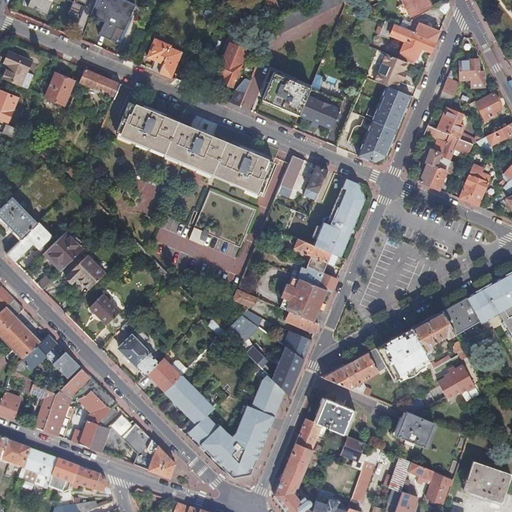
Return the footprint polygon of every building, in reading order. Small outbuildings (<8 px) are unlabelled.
[(29,0),(27,7),(48,16),(53,3),(47,0),(74,0),(70,11),(81,15),(87,0),(29,0)] [(124,30),(135,4),(125,0),(96,0),(90,16),(96,19),(104,22),(102,27),(99,35),(111,40),(116,27),(124,30)] [(265,0),(273,16),(281,12),(275,0),(265,0)] [(317,0),(276,21),(268,40),(280,34),(280,33),(286,31),(285,30),(292,27),(298,24),(298,23),(305,21),(305,20),(311,18),(311,17),(317,15),(317,14),(323,12),(323,11),(329,9),(329,8),(336,5),(336,4),(344,2),(343,0),(317,0)] [(412,17),(411,16),(430,6),(427,0),(403,0),(410,14),(408,15),(409,18),(412,17)] [(412,19),(406,29),(436,41),(440,31),(412,19)] [(406,29),(385,21),(379,35),(389,39),(391,35),(405,41),(401,51),(416,57),(417,57),(421,48),(431,52),(436,41),(406,29)] [(116,27),(111,40),(118,43),(124,30),(116,27)] [(170,48),(171,46),(155,39),(147,57),(156,61),(152,70),(160,73),(170,48)] [(236,46),(227,42),(223,51),(226,52),(224,57),(223,57),(215,76),(223,79),(222,81),(232,85),(248,48),(237,43),(236,46)] [(182,52),(170,48),(160,73),(171,78),(182,52)] [(9,64),(3,78),(20,86),(26,72),(27,72),(32,61),(9,51),(4,62),(9,64)] [(416,57),(401,51),(398,59),(407,62),(413,65),(416,57)] [(398,59),(386,53),(381,64),(389,67),(385,75),(378,72),(374,81),(386,86),(395,90),(407,62),(398,59)] [(469,60),(459,61),(460,80),(482,79),(482,72),(479,72),(479,59),(470,59),(469,60)] [(105,77),(86,69),(80,82),(115,97),(121,83),(105,77)] [(20,86),(27,89),(33,75),(27,72),(26,72),(20,86)] [(263,100),(299,115),(310,87),(274,72),(263,100)] [(74,82),(56,74),(46,98),(64,105),(74,82)] [(459,83),(447,78),(442,91),(453,96),(459,83)] [(235,90),(230,103),(240,107),(250,82),(245,79),(235,90)] [(395,90),(386,86),(371,120),(396,130),(410,96),(395,90)] [(327,94),(310,87),(299,115),(312,120),(310,125),(314,127),(327,94)] [(18,98),(0,90),(0,118),(8,122),(18,98)] [(494,93),(476,102),(485,120),(493,116),(492,113),(501,108),(494,93)] [(343,100),(327,94),(314,127),(316,128),(318,123),(331,129),(343,100)] [(273,163),(129,103),(117,132),(130,138),(130,139),(150,147),(150,146),(170,154),(168,158),(177,162),(179,159),(197,167),(196,170),(205,174),(206,170),(227,178),(226,179),(246,187),(246,186),(261,192),(273,163)] [(440,122),(437,129),(449,134),(458,138),(463,125),(459,123),(463,114),(446,107),(443,114),(440,122)] [(396,130),(371,120),(356,155),(372,162),(385,156),(396,130)] [(511,134),(511,123),(483,138),(477,141),(484,149),(511,134)] [(16,139),(23,132),(6,125),(2,133),(16,139)] [(437,129),(428,125),(424,134),(446,143),(449,134),(437,129)] [(467,154),(472,143),(458,138),(449,134),(446,143),(442,154),(429,186),(437,189),(439,190),(446,172),(450,160),(449,160),(452,153),(454,148),(461,151),(467,154)] [(50,154),(42,145),(38,149),(41,153),(48,160),(53,156),(50,154)] [(459,156),(461,151),(454,148),(452,153),(459,156)] [(429,186),(442,154),(430,149),(426,160),(427,163),(420,182),(429,186)] [(48,160),(41,153),(38,156),(45,164),(48,160)] [(303,161),(293,156),(280,188),(284,189),(285,187),(291,190),(303,161)] [(79,183),(83,175),(62,158),(58,162),(79,183)] [(420,163),(413,160),(410,167),(418,170),(420,163)] [(450,160),(446,172),(454,176),(459,164),(450,160)] [(511,162),(504,172),(503,173),(511,179),(511,177),(511,162)] [(328,171),(316,166),(307,188),(318,193),(328,171)] [(472,168),(459,198),(461,199),(468,202),(481,172),(472,168)] [(491,176),(482,172),(481,172),(468,202),(478,206),(491,176)] [(358,183),(347,179),(331,219),(327,218),(324,219),(313,246),(341,258),(364,199),(358,183)] [(94,199),(79,183),(75,187),(90,203),(94,199)] [(255,210),(210,191),(190,241),(203,246),(208,234),(240,247),(255,210)] [(36,224),(10,198),(1,208),(0,208),(0,218),(21,240),(36,224)] [(22,240),(7,255),(14,262),(33,243),(39,249),(52,235),(40,222),(37,226),(22,240)] [(161,228),(155,240),(183,253),(189,240),(161,228)] [(82,251),(65,233),(46,252),(57,263),(59,261),(65,268),(82,251)] [(313,246),(298,240),(294,249),(311,257),(307,266),(309,267),(323,273),(327,263),(341,269),(345,259),(341,258),(313,246)] [(265,248),(256,245),(251,258),(259,261),(265,248)] [(232,269),(235,257),(209,252),(207,264),(232,269)] [(84,294),(106,273),(87,255),(66,276),(84,294)] [(327,290),(332,292),(334,286),(337,279),(323,273),(309,267),(307,270),(303,268),(298,278),(327,290)] [(511,272),(491,284),(467,298),(478,318),(495,308),(511,339),(511,272)] [(46,276),(37,285),(42,290),(52,281),(46,276)] [(280,308),(290,312),(313,322),(327,290),(298,278),(294,276),(289,288),(285,287),(281,296),(284,298),(280,308)] [(14,299),(1,286),(0,286),(0,307),(2,310),(14,299)] [(258,299),(238,290),(235,298),(236,300),(250,307),(258,299)] [(116,334),(129,321),(103,295),(90,308),(116,334)] [(478,318),(467,298),(454,305),(442,311),(455,334),(456,335),(480,321),(478,318)] [(24,309),(14,299),(2,310),(0,311),(0,333),(24,358),(40,343),(16,318),(24,309)] [(239,312),(242,315),(247,309),(244,307),(239,312)] [(455,334),(442,311),(427,320),(412,328),(427,355),(433,352),(431,348),(431,345),(431,344),(446,336),(447,338),(455,334)] [(286,321),(314,334),(318,324),(313,322),(290,312),(286,321)] [(207,313),(204,317),(222,335),(225,331),(212,319),(207,313)] [(228,329),(225,331),(266,373),(270,369),(261,361),(264,358),(252,346),(248,339),(259,327),(242,315),(228,329)] [(215,316),(212,319),(225,331),(228,329),(215,316)] [(136,325),(131,319),(129,321),(116,334),(113,336),(119,342),(127,334),(128,334),(135,327),(136,325)] [(427,355),(412,328),(395,337),(376,348),(387,368),(392,377),(397,375),(397,376),(399,376),(407,372),(408,370),(408,369),(413,366),(414,367),(416,367),(423,363),(424,361),(424,360),(428,358),(427,355)] [(163,358),(164,357),(161,355),(156,360),(149,353),(148,354),(142,347),(150,340),(140,329),(132,337),(131,336),(119,348),(136,365),(135,366),(145,376),(148,373),(163,358)] [(287,348),(303,360),(312,340),(289,331),(285,342),(288,344),(287,348)] [(49,335),(40,343),(24,358),(20,362),(31,372),(47,358),(63,374),(73,373),(74,360),(66,352),(58,359),(51,351),(58,344),(49,335)] [(462,360),(468,357),(459,341),(454,344),(454,350),(456,353),(458,353),(459,355),(462,360)] [(285,391),(289,395),(297,376),(303,360),(287,348),(285,347),(279,360),(277,359),(276,363),(278,364),(272,378),(285,391)] [(387,368),(376,348),(353,361),(344,366),(335,371),(327,375),(324,377),(350,388),(387,368)] [(434,369),(452,359),(450,356),(435,364),(434,362),(431,363),(434,369)] [(163,358),(148,373),(165,391),(181,376),(171,366),(163,358)] [(171,366),(181,376),(182,375),(189,368),(180,359),(176,361),(171,366)] [(73,373),(63,374),(69,381),(82,369),(74,360),(73,373)] [(335,371),(344,366),(342,362),(339,361),(326,369),(326,372),(325,372),(327,375),(335,371)] [(446,378),(438,383),(448,399),(461,392),(462,393),(468,390),(469,391),(476,387),(463,365),(456,369),(456,370),(457,372),(452,375),(451,375),(452,378),(447,380),(446,378)] [(82,369),(69,381),(57,394),(43,431),(55,435),(64,439),(66,431),(60,429),(71,397),(75,393),(80,398),(84,397),(90,391),(97,384),(82,369)] [(219,464),(233,477),(250,474),(254,464),(270,427),(272,422),(285,391),(272,378),(267,374),(263,378),(251,405),(247,403),(234,432),(230,436),(224,431),(218,424),(216,426),(206,415),(213,408),(182,375),(181,376),(165,391),(164,392),(195,425),(187,433),(219,464)] [(102,388),(97,384),(90,391),(105,405),(112,399),(102,388)] [(57,394),(34,385),(29,395),(33,397),(34,393),(45,398),(35,428),(43,431),(57,394)] [(105,405),(90,391),(84,397),(80,398),(95,412),(87,420),(83,432),(76,429),(72,441),(77,443),(89,448),(97,424),(100,420),(110,411),(105,405)] [(15,402),(3,398),(0,404),(0,414),(8,418),(14,420),(17,412),(12,410),(15,402)] [(117,404),(112,399),(105,405),(110,411),(117,404)] [(326,399),(316,423),(322,425),(335,431),(343,434),(353,410),(326,399)] [(424,447),(434,423),(407,412),(397,436),(424,447)] [(119,413),(108,425),(119,434),(129,423),(119,413)] [(316,423),(306,419),(305,422),(298,439),(296,444),(312,450),(322,425),(316,423)] [(175,463),(136,423),(126,433),(143,450),(137,466),(170,478),(175,463)] [(97,424),(89,448),(101,452),(110,429),(97,424)] [(143,450),(126,433),(124,435),(139,451),(134,465),(137,466),(143,450)] [(365,443),(349,437),(342,454),(354,460),(351,467),(362,471),(364,462),(367,456),(361,453),(365,443)] [(0,461),(22,470),(29,450),(4,441),(0,439),(0,461)] [(312,450),(296,444),(293,451),(280,483),(275,496),(286,511),(311,511),(312,510),(307,508),(311,506),(311,504),(311,501),(309,500),(307,500),(305,498),(300,501),(294,493),(297,487),(298,487),(313,451),(312,450)] [(22,470),(19,479),(46,490),(51,477),(57,460),(44,455),(29,450),(22,470)] [(389,488),(402,493),(409,473),(412,463),(400,458),(389,488)] [(80,468),(57,460),(51,477),(72,485),(71,488),(77,490),(78,487),(98,492),(98,495),(103,496),(104,494),(111,495),(106,482),(99,475),(80,468)] [(348,509),(347,511),(354,511),(358,501),(362,502),(375,466),(364,462),(362,471),(353,496),(348,509)] [(511,475),(474,462),(464,490),(471,493),(470,495),(501,506),(511,475)] [(432,475),(433,472),(412,463),(409,473),(426,479),(426,482),(429,483),(432,475)] [(452,487),(454,480),(433,472),(432,475),(434,476),(427,499),(442,505),(449,486),(452,487)] [(412,511),(417,498),(402,493),(395,511),(412,511)] [(312,510),(311,511),(347,511),(348,509),(316,498),(316,499),(312,510)] [(37,511),(87,511),(97,508),(96,504),(95,503),(76,505),(76,503),(71,504),(55,508),(53,511),(39,511),(38,511),(37,511)]
